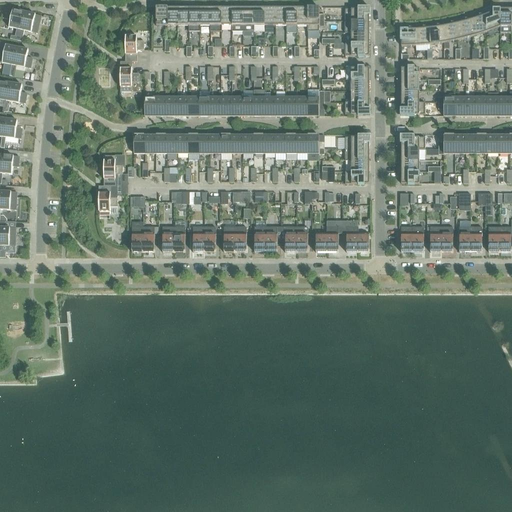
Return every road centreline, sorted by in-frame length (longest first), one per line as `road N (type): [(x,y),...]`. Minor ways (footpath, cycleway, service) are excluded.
road 1 (residential): [(381,270),(43,269)]
road 2 (residential): [(43,269),(51,127),(73,0)]
road 3 (residential): [(381,270),(380,0)]
road 4 (residential): [(511,270),(381,270)]
